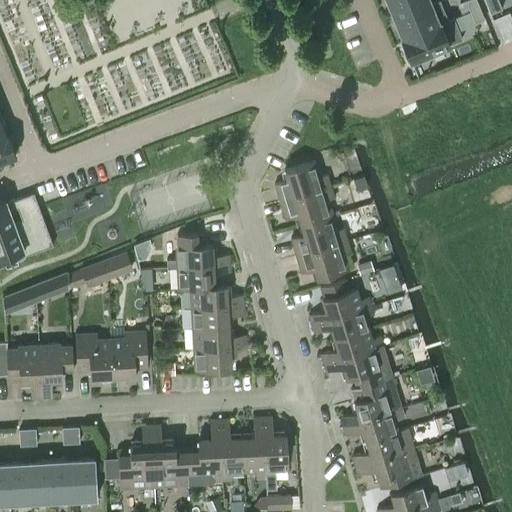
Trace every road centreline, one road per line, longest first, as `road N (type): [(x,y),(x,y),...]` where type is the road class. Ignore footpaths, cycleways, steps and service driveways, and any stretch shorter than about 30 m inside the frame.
road 1 (residential): [(303,396),(240,193),(290,82)]
road 2 (residential): [(0,412),(303,396)]
road 3 (residential): [(290,82),(40,171)]
road 4 (residential): [(401,99),(511,52)]
